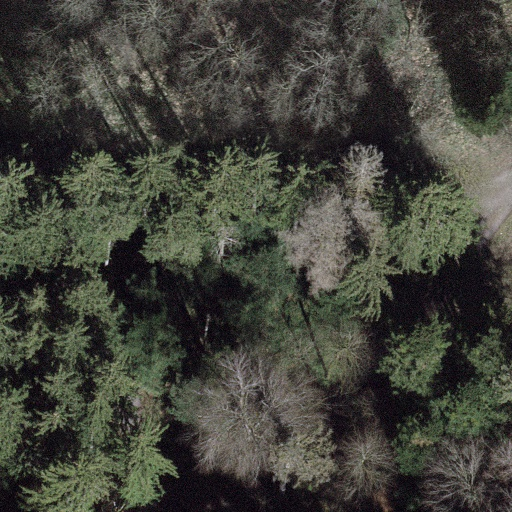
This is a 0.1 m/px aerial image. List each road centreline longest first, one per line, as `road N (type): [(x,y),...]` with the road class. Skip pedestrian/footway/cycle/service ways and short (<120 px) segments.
road 1 (track): [(511,167),(360,213),(0,194)]
road 2 (track): [(212,511),(511,214)]
